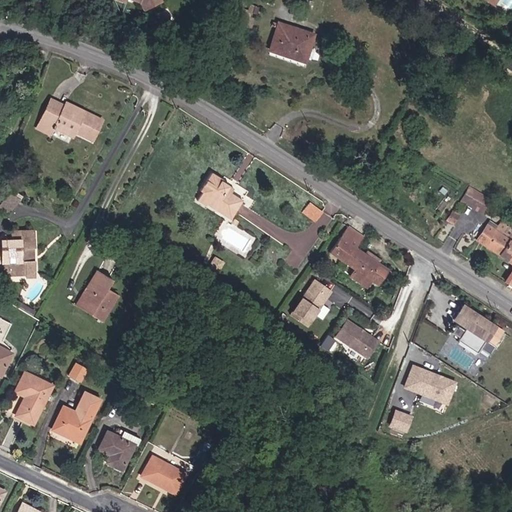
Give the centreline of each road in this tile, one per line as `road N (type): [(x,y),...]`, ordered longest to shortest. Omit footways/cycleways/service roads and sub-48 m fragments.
road 1 (secondary): [(511,304),(182,92),(70,43),(0,24)]
road 2 (unknown): [(154,79),(72,224),(25,211),(0,227)]
road 3 (residential): [(0,458),(120,511)]
